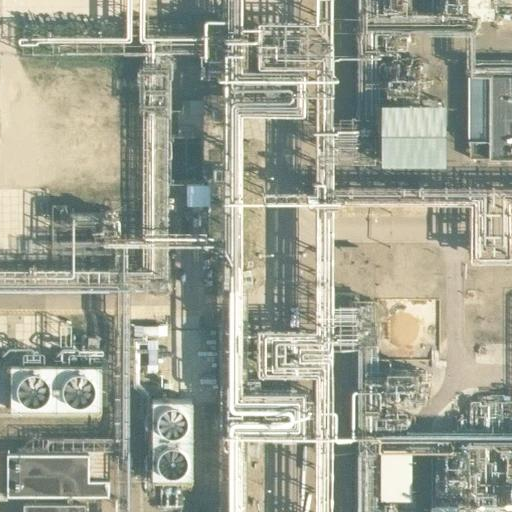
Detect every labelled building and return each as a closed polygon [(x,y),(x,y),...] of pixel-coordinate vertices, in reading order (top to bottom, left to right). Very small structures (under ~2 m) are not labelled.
[(2,0),(2,18),(112,19),(111,0),(2,0)] [(70,156),(115,155),(113,73),(68,74),(70,156)] [(469,158),(511,157),(511,77),(469,78),(469,158)] [(381,158),(421,158),(421,102),(381,102),(381,158)] [(169,184),(179,184),(179,195),(193,195),(193,184),(203,184),(203,135),(195,135),(195,126),(178,126),(178,135),(169,135),(169,184)] [(44,127),(43,152),(67,152),(67,127),(44,127)] [(376,360),(440,360),(440,299),(377,299),(376,360)] [(0,404),(107,405),(107,364),(0,363),(0,404)] [(151,477),(163,477),(163,492),(180,492),(180,477),(191,477),(191,400),(155,400),(155,396),(151,396),(151,477)] [(379,491),(410,492),(411,441),(380,441),(379,491)] [(7,493),(108,494),(107,479),(87,479),(87,453),(6,452),(7,493)] [(454,511),(455,494),(429,493),(428,511),(454,511)] [(111,511),(112,496),(16,496),(15,511),(111,511)]
